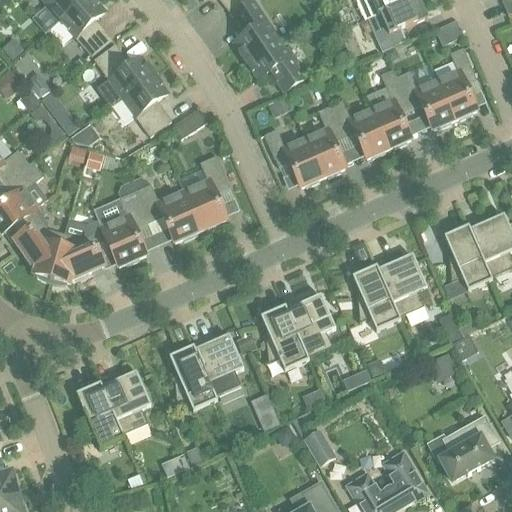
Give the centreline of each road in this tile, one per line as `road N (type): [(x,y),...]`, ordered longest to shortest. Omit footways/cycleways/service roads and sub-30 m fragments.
road 1 (residential): [(19,369),(287,251)]
road 2 (residential): [(287,251),(213,88),(148,0)]
road 3 (residential): [(287,251),(511,151)]
road 4 (residential): [(19,369),(68,511)]
road 5 (residential): [(511,115),(463,0)]
